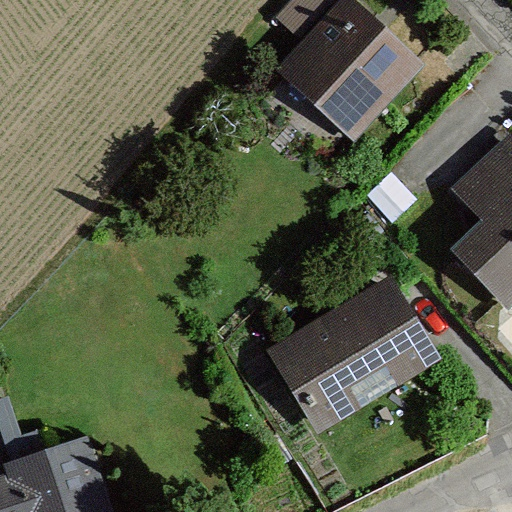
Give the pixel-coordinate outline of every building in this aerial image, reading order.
[(338,0),(299,0),(278,21),(297,40),(338,0)] [(422,70),(349,1),(282,71),(354,140),(422,70)] [(456,255),(505,318),(511,312),(511,143),(507,136),(445,184),(484,233),(456,255)] [(398,287),(271,357),(318,440),(444,370),(398,287)] [(0,468),(0,511),(110,511),(84,438),(0,468)]
